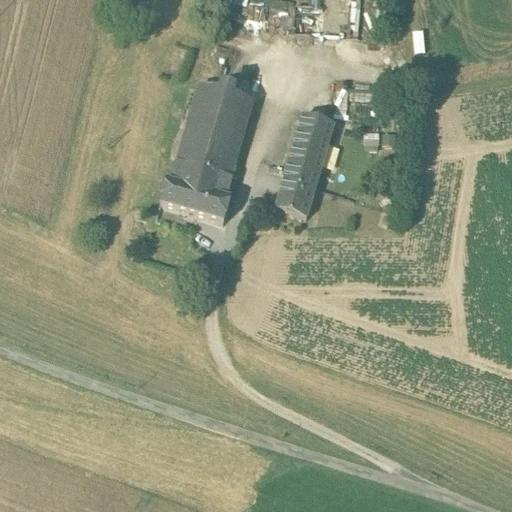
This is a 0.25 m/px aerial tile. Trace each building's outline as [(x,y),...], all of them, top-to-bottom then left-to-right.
[(291,9),(290,43),(358,47),(360,0),(305,0),(305,11),(291,9)] [(199,93),(177,170),(230,186),(253,108),(199,93)] [(333,131),(302,122),(275,215),(306,224),(333,131)] [(177,170),(171,190),(224,205),(230,186),(177,170)] [(222,230),(229,207),(224,205),(171,190),(165,188),(159,211),(222,230)]
